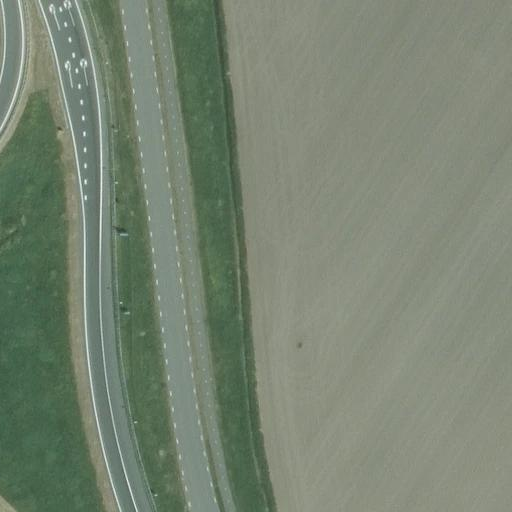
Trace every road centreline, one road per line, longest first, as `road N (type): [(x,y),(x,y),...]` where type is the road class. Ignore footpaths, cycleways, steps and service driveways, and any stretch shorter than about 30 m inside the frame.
road 1 (motorway): [(129,511),(99,387),(90,108),(65,0)]
road 2 (unclassified): [(204,511),(187,438),(132,0)]
road 3 (trunk): [(14,0),(18,53),(0,124)]
